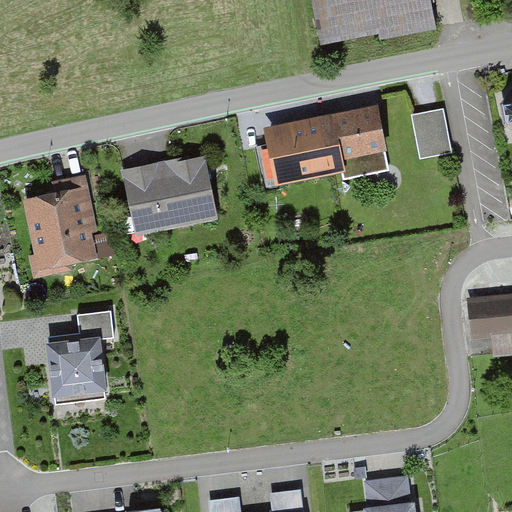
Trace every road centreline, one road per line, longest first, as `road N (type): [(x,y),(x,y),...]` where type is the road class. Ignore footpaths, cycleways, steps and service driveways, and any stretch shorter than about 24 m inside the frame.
road 1 (residential): [(483,253),(461,265),(450,297),(462,395),(450,425),(420,441),(2,491)]
road 2 (residential): [(447,59),(0,154)]
road 3 (residential): [(483,253),(447,59)]
